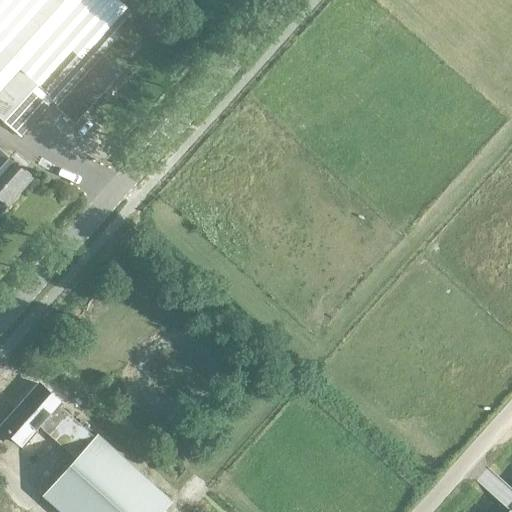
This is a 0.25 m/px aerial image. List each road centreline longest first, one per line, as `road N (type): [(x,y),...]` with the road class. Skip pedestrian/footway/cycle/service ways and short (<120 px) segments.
road 1 (tertiary): [(0,326),(292,0)]
road 2 (residential): [(423,511),(511,413)]
